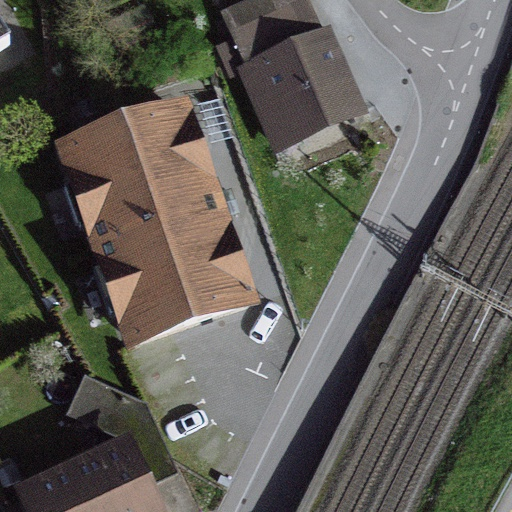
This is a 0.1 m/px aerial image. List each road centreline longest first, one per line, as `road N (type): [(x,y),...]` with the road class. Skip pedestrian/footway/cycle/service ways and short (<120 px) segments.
road 1 (residential): [(457,92),(437,156),(258,511)]
road 2 (residential): [(364,0),(457,92)]
